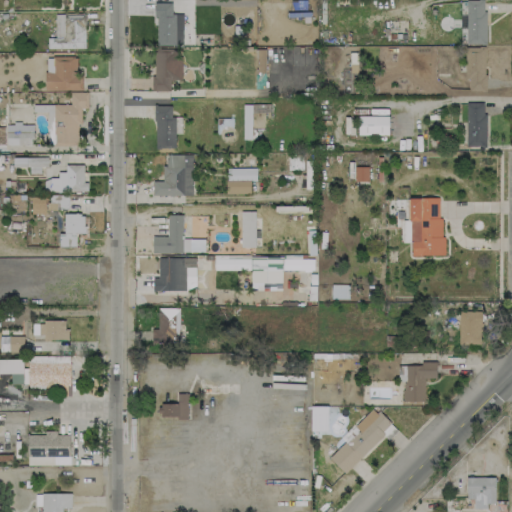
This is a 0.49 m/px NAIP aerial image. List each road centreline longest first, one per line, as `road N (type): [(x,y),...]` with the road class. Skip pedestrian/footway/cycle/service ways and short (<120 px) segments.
road 1 (residential): [(119,0),(116,511)]
road 2 (secondary): [(511,363),(368,511)]
